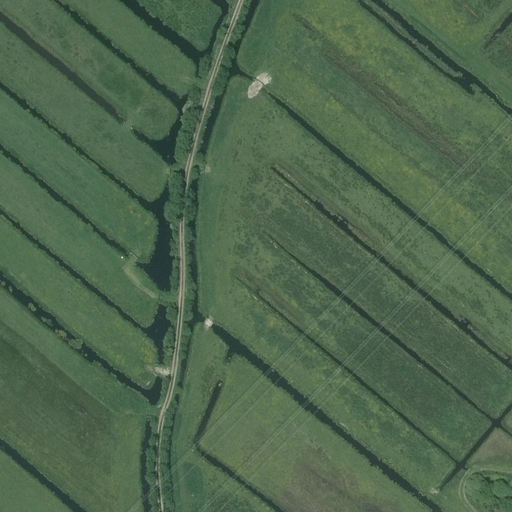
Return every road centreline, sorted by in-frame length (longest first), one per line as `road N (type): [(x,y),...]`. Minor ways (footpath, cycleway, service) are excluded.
road 1 (track): [(159,511),(155,453),(183,305),(186,173)]
road 2 (track): [(0,298),(130,410),(163,417)]
road 3 (track): [(186,173),(239,0)]
road 4 (track): [(83,233),(157,301),(182,301)]
